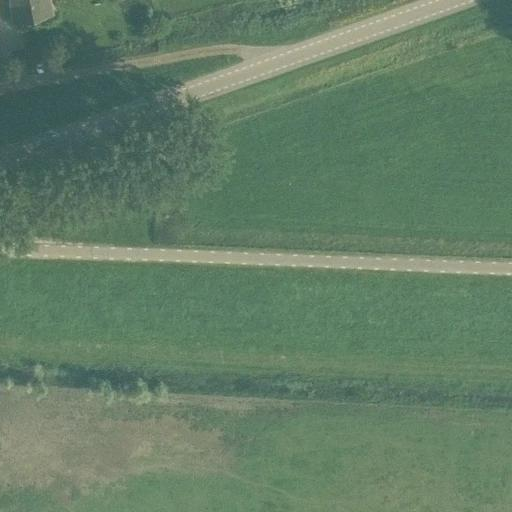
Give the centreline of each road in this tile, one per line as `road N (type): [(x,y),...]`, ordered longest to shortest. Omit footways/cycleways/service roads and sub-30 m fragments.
road 1 (unclassified): [(511,270),(0,252)]
road 2 (tertiary): [(453,0),(0,158)]
